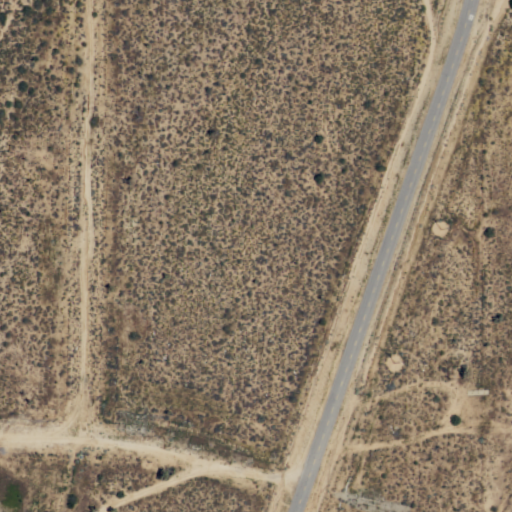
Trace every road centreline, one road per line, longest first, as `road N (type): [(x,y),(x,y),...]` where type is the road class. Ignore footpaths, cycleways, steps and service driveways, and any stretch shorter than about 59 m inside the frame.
road 1 (residential): [(475,0),(297,511)]
road 2 (residential): [(0,464),(305,491)]
